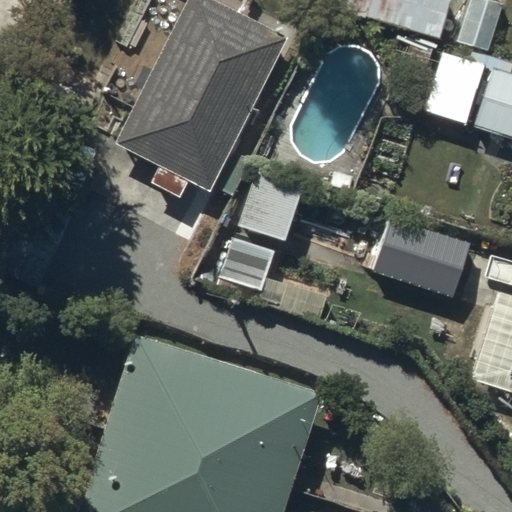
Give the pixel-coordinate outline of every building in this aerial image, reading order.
[(285,41),(203,0),(188,0),(113,149),(157,171),(148,187),(177,202),(187,183),(208,194),(285,41)] [(448,5),(433,0),(335,0),(333,7),(435,42),(448,5)] [(502,7),(479,0),(468,0),(454,44),(486,55),(502,7)] [(511,80),(493,74),(475,130),(511,142),(511,80)] [(250,165),(236,157),(218,192),(232,199),(250,165)] [(300,191),(255,176),(236,230),(281,245),(300,191)] [(469,247),(389,221),(372,276),(451,301),(469,247)] [(271,256),(232,243),(220,281),(259,294),(271,256)] [(317,324),(325,300),(266,282),(258,306),(317,324)] [(281,511),(318,402),(136,342),(79,511),(281,511)]
